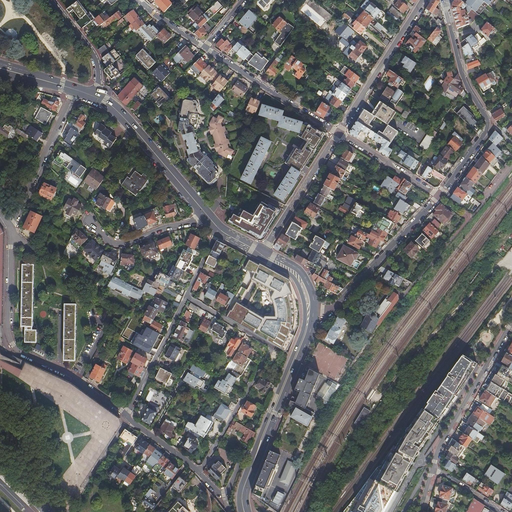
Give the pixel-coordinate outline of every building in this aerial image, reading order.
[(153,0),(165,12),(172,4),(168,0),(153,0)] [(179,2),(185,9),(188,6),(187,5),(186,0),(188,0),(172,0),(174,2),(172,4),(174,7),(179,2)] [(259,0),(258,1),(258,3),(264,10),(266,9),(268,7),(268,6),(267,5),(271,0),(259,0)] [(399,0),(398,0),(394,6),(403,13),(408,7),(399,0)] [(436,7),(440,2),(439,0),(431,0),(425,11),(426,12),(427,10),(431,12),(430,14),(431,14),(430,15),(434,18),(434,17),(439,9),(436,7)] [(478,15),(460,0),(456,0),(453,3),(452,8),(457,29),(458,29),(469,24),(467,16),(465,16),(464,11),(463,10),(461,12),(460,11),(462,9),(464,8),(473,16),(472,16),(475,19),(476,18),(478,15)] [(460,0),(478,15),(479,15),(482,11),(478,8),(481,5),(485,8),(487,5),(481,0),(460,0)] [(77,1),(66,10),(69,13),(73,10),(80,19),(87,14),(77,1)] [(216,2),(210,8),(215,14),(223,6),(218,1),(216,2)] [(373,18),(377,21),(383,14),(380,11),(380,10),(371,2),(368,5),(365,3),(363,6),(362,8),(363,9),(364,10),(373,18)] [(187,13),(190,16),(198,8),(196,5),(187,13)] [(125,16),(131,24),(139,18),(135,13),(141,9),(138,6),(125,16)] [(400,14),(392,7),(388,12),(396,19),(400,14)] [(190,16),(196,22),(204,14),(198,8),(190,16)] [(248,30),(258,17),(249,9),(239,22),(244,26),(248,30)] [(348,10),(345,14),(350,18),(353,15),(348,10)] [(357,18),(356,20),(365,28),(369,24),(370,22),(373,18),(364,10),(359,16),(356,13),(354,16),(357,18)] [(113,15),(102,23),(107,29),(110,26),(109,24),(117,18),(118,20),(122,16),(118,11),(113,15)] [(101,14),(94,20),(99,26),(102,23),(113,15),(110,12),(107,14),(107,15),(104,17),(101,14)] [(388,12),(386,14),(394,21),(396,19),(388,12)] [(206,23),(209,19),(210,19),(204,13),(204,14),(196,22),(201,27),(206,23)] [(365,28),(356,20),(354,19),(353,20),(350,18),(345,14),(344,13),(343,15),(348,20),(347,21),(349,22),(348,25),(360,35),(365,28)] [(132,30),(134,33),(138,29),(144,24),(144,25),(151,20),(148,16),(142,21),(139,18),(131,24),(129,26),(132,30)] [(294,27),(288,23),(288,24),(279,16),(272,25),(281,32),(275,41),(280,46),(294,27)] [(441,28),(445,23),(445,22),(444,18),(441,21),(439,24),(428,39),(436,45),(442,37),(438,34),(441,30),(438,28),(439,27),(441,28)] [(339,35),(348,26),(344,23),(342,22),(334,31),(339,35)] [(380,32),(383,27),(377,22),(374,26),(380,32)] [(494,29),(495,28),(487,22),(479,30),(487,37),(492,31),(493,32),(495,30),(494,29)] [(206,23),(201,27),(196,32),(195,33),(200,37),(202,37),(206,33),(206,32),(210,27),(206,23)] [(144,24),(138,29),(149,40),(150,42),(157,35),(160,32),(153,25),(152,26),(149,29),(147,27),(144,25),(144,24)] [(415,25),(412,30),(417,33),(421,29),(415,25)] [(347,39),(354,31),(348,26),(339,35),(343,38),(362,53),(367,46),(359,40),(356,43),(352,40),(351,42),(347,39)] [(161,40),(168,33),(164,29),(160,32),(157,35),(159,38),(161,40)] [(425,42),(426,41),(417,33),(412,30),(409,34),(412,36),(406,44),(408,46),(407,47),(412,51),(413,50),(415,52),(422,45),(422,46),(423,45),(425,42)] [(171,37),(168,33),(161,40),(164,43),(171,37)] [(476,44),(479,42),(478,42),(474,36),(472,34),(464,39),(466,42),(467,43),(470,48),(473,46),(476,49),(479,47),(476,44)] [(355,61),(362,53),(343,38),(341,41),(353,51),(349,56),(355,61)] [(222,50),(230,43),(227,40),(225,42),(222,39),(216,44),(222,50)] [(237,53),(243,46),(244,44),(240,40),(236,44),(234,47),(232,49),(237,53)] [(222,50),(228,54),(232,49),(234,47),(230,43),(222,50)] [(472,52),(470,48),(467,43),(466,44),(462,48),(461,48),(463,54),(467,52),(468,54),(471,53),(472,54),(473,53),(472,52)] [(102,58),(110,52),(104,45),(98,50),(102,58)] [(113,49),(120,57),(125,53),(119,45),(113,49)] [(186,46),(172,58),(174,61),(181,55),(187,62),(194,56),(190,53),(188,55),(186,52),(188,50),(189,49),(186,46)] [(236,53),(244,61),(245,59),(250,53),(243,46),(237,53),(236,53)] [(112,64),(120,57),(113,49),(110,52),(102,58),(105,61),(104,62),(108,67),(112,64)] [(136,55),(136,56),(148,69),(156,62),(143,49),(136,55)] [(292,56),(296,58),(300,52),(296,49),(292,56)] [(398,52),(396,56),(400,58),(398,61),(401,62),(399,66),(410,73),(416,64),(412,61),(405,56),(404,56),(401,53),(398,52)] [(250,53),(245,59),(249,62),(248,63),(257,68),(256,69),(260,72),(269,61),(263,57),(262,59),(256,54),(254,56),(250,53)] [(304,68),(306,66),(296,58),(292,56),(289,60),(288,59),(283,66),(289,71),(292,67),(297,71),(294,75),(299,78),(302,74),(305,70),(302,68),(303,67),(304,68)] [(270,76),(274,79),(279,71),(275,68),(281,60),(277,57),(265,73),(268,75),(267,77),(269,78),(270,76)] [(199,58),(193,64),(201,72),(207,66),(199,58)] [(467,71),(468,74),(475,71),(473,68),(478,66),(481,71),(483,70),(477,60),(472,62),(465,64),(467,71)] [(152,72),(161,82),(170,73),(166,69),(164,67),(161,63),(152,72)] [(114,82),(120,75),(112,64),(108,67),(105,70),(105,72),(106,74),(108,74),(114,82)] [(201,72),(199,74),(207,81),(210,78),(216,72),(213,69),(212,68),(209,65),(207,66),(201,72)] [(390,65),(387,69),(394,73),(396,69),(390,65)] [(348,78),(355,83),(359,77),(344,66),(340,72),(348,78)] [(387,69),(384,73),(391,78),(388,82),(389,82),(393,85),(397,88),(400,84),(402,85),(403,85),(404,82),(404,81),(402,80),(403,79),(394,73),(387,69)] [(443,81),(449,85),(453,79),(451,78),(452,76),(451,71),(446,72),(447,75),(443,81)] [(491,83),(493,85),(494,85),(495,84),(496,83),(494,81),(495,81),(494,79),(495,78),(494,77),(493,78),(493,77),(495,76),(492,71),(486,75),(491,83)] [(220,75),(216,72),(210,78),(214,82),(220,75)] [(460,98),(466,95),(464,91),(457,74),(453,79),(449,85),(443,81),(440,79),(439,81),(457,94),(456,96),(458,99),(460,99),(460,98)] [(484,91),(493,86),(491,83),(486,75),(485,74),(476,80),(481,88),(482,88),(484,91)] [(214,82),(211,86),(219,92),(228,81),(224,79),(222,77),(220,75),(214,82)] [(336,88),(337,88),(347,95),(351,89),(350,89),(342,83),(335,77),(333,79),(336,81),(333,86),(336,88)] [(112,91),(126,106),(131,100),(135,95),(137,93),(138,93),(138,92),(143,86),(133,78),(124,89),(122,87),(119,91),(120,93),(119,94),(117,91),(116,92),(115,90),(112,91)] [(345,80),(342,83),(350,89),(355,83),(348,78),(346,80),(345,80)] [(231,90),(242,98),(248,89),(241,85),(242,83),(241,82),(240,83),(237,81),(231,90)] [(457,94),(439,81),(437,83),(456,96),(457,94)] [(156,101),(154,103),(158,108),(170,98),(157,86),(151,92),(149,94),(156,101)] [(401,92),(396,89),(394,92),(386,87),(379,97),(387,102),(392,96),(393,97),(389,102),(395,105),(403,94),(401,92)] [(341,101),(342,101),(346,95),(347,95),(337,88),(336,88),(333,93),(330,91),(328,92),(329,93),(341,101)] [(40,94),(35,92),(32,98),(36,101),(40,94)] [(208,108),(212,112),(217,107),(224,99),(220,96),(221,94),(219,93),(211,102),(212,103),(210,106),(209,105),(207,107),(208,108)] [(324,100),(337,108),(340,103),(341,101),(329,93),(324,100)] [(295,100),(301,104),(305,98),(299,94),(295,100)] [(139,98),(135,95),(131,100),(135,103),(138,99),(139,98)] [(185,99),(185,100),(180,124),(179,127),(182,128),(182,129),(185,139),(187,138),(189,148),(187,149),(190,159),(190,160),(188,162),(208,183),(210,183),(220,175),(219,174),(213,168),(215,166),(213,164),(213,163),(206,156),(205,157),(201,153),(200,149),(198,149),(196,143),(198,142),(197,139),(195,139),(194,133),(196,132),(195,129),(196,123),(198,123),(200,113),(199,113),(200,110),(197,109),(199,101),(199,100),(187,98),(185,99)] [(245,110),(255,114),(260,101),(256,100),(253,99),(251,98),(245,110)] [(131,107),(135,110),(142,103),(138,99),(135,103),(131,107)] [(43,100),(41,104),(47,106),(47,107),(54,112),(59,102),(55,101),(54,102),(48,101),(47,102),(43,100)] [(313,111),(323,118),(324,117),(326,118),(332,110),(329,108),(330,107),(319,100),(313,111)] [(381,102),(379,101),(371,114),(372,115),(381,102)] [(381,102),(372,115),(376,117),(386,124),(394,111),(381,102)] [(301,123),(302,122),(281,116),(283,111),(262,105),(259,115),(279,122),(278,127),(299,132),(301,123)] [(456,113),(471,127),(477,122),(472,118),(474,116),(463,106),(456,113)] [(40,107),(36,115),(47,122),(51,114),(40,107)] [(491,115),(495,121),(504,115),(500,108),(496,110),(497,111),(494,113),(491,115)] [(364,109),(357,121),(371,131),(372,129),(371,128),(372,126),(369,124),(372,119),(374,121),(376,117),(372,115),(371,114),(364,109)] [(401,116),(406,119),(410,114),(404,110),(401,116)] [(67,121),(65,124),(71,128),(78,133),(81,129),(82,130),(84,127),(83,126),(85,123),(82,121),(84,117),(80,114),(78,118),(78,117),(77,118),(78,118),(74,124),(73,123),(72,124),(67,121)] [(47,122),(36,115),(34,119),(45,125),(47,122)] [(213,135),(214,139),(227,136),(226,133),(227,132),(226,127),(224,128),(223,124),(224,123),(226,119),(221,116),(219,118),(216,117),(212,124),(212,125),(211,126),(210,127),(212,134),(213,135)] [(378,151),(388,157),(391,151),(392,150),(387,147),(390,143),(376,134),(371,131),(357,121),(349,133),(356,138),(360,132),(362,132),(364,133),(364,134),(377,143),(378,143),(378,142),(381,144),(381,145),(379,149),(378,151)] [(298,135),(297,135),(307,142),(309,143),(303,151),(301,150),(300,149),(299,150),(294,147),(289,156),(290,157),(286,164),(292,167),(298,171),(302,165),(304,166),(321,139),(320,138),(323,133),(320,131),(312,126),(307,123),(306,124),(305,126),(301,123),(299,132),(298,135)] [(3,128),(0,127),(0,133),(8,138),(11,138),(14,133),(14,130),(13,130),(14,129),(9,126),(8,127),(5,125),(3,128)] [(104,143),(106,145),(111,137),(110,136),(111,134),(105,129),(106,128),(101,125),(94,134),(105,142),(104,143)] [(376,134),(390,143),(398,131),(388,125),(382,133),(379,130),(376,134)] [(42,133),(31,126),(26,134),(26,135),(35,141),(36,142),(39,138),(38,137),(38,136),(39,137),(40,137),(42,133)] [(26,134),(16,128),(15,130),(17,132),(16,133),(24,137),(26,135),(26,134)] [(66,136),(72,140),(73,140),(78,133),(71,128),(66,136)] [(495,130),(488,139),(493,143),(496,146),(499,142),(503,138),(495,130)] [(461,143),(464,140),(454,131),(451,134),(453,135),(454,136),(449,143),(448,144),(456,150),(457,149),(458,150),(460,147),(459,146),(461,143)] [(419,146),(425,149),(429,143),(433,137),(428,133),(423,140),(419,146)] [(64,141),(69,145),(72,140),(66,136),(66,137),(67,137),(64,141)] [(227,136),(214,139),(215,143),(214,144),(216,152),(218,153),(219,152),(219,153),(227,158),(229,155),(232,156),(234,151),(231,149),(229,148),(228,145),(231,144),(229,140),(228,139),(227,136)] [(111,137),(106,145),(105,146),(108,148),(109,149),(116,140),(111,137)] [(241,179),(250,184),(270,142),(261,138),(241,179)] [(348,162),(355,149),(344,142),(341,147),(345,150),(341,157),(348,162)] [(493,143),(487,149),(488,150),(496,158),(501,153),(502,152),(497,148),(496,146),(493,143)] [(447,145),(439,155),(446,160),(454,150),(447,145)] [(505,148),(502,152),(507,157),(511,153),(505,148)] [(61,164),(66,167),(72,159),(59,150),(57,154),(55,154),(53,158),(54,158),(55,159),(54,160),(53,160),(52,162),(59,167),(61,164)] [(413,170),(419,162),(401,150),(397,156),(402,159),(401,159),(403,160),(402,162),(413,170)] [(489,164),(492,167),(498,160),(496,158),(488,150),(485,153),(485,154),(483,156),(488,160),(487,161),(486,161),(489,164)] [(439,167),(442,169),(447,162),(439,156),(438,158),(432,165),(437,169),(439,167)] [(481,174),(483,175),(484,175),(487,172),(487,171),(487,170),(486,169),(489,164),(486,161),(482,157),(481,157),(478,161),(476,164),(474,167),(481,174)] [(72,159),(66,167),(73,173),(80,177),(85,169),(72,159)] [(336,166),(349,173),(353,166),(340,159),(336,166)] [(331,174),(340,179),(345,181),(349,173),(336,166),(331,174)] [(425,169),(422,167),(418,174),(426,179),(426,178),(431,181),(437,172),(427,166),(425,169)] [(274,195),(283,201),(301,173),(300,173),(298,171),(292,167),(274,195)] [(473,183),(474,183),(481,174),(474,167),(466,177),(473,183)] [(83,181),(96,190),(101,182),(104,177),(100,174),(99,175),(98,174),(98,173),(99,173),(92,168),(83,181)] [(135,196),(146,180),(141,176),(135,172),(129,179),(127,177),(121,185),(135,196)] [(330,174),(324,185),(323,185),(331,189),(334,191),(336,187),(335,186),(337,183),(337,184),(340,179),(331,174),(330,174)] [(399,190),(406,180),(402,178),(400,179),(395,176),(392,179),(388,176),(381,187),(382,188),(384,189),(391,194),(395,188),(399,190)] [(101,182),(106,188),(112,183),(106,177),(101,182)] [(466,177),(458,188),(471,196),(475,191),(472,188),(470,187),(473,183),(466,177)] [(412,184),(406,180),(399,190),(395,196),(397,197),(398,198),(399,198),(400,199),(401,200),(404,201),(404,202),(407,197),(402,193),(405,194),(412,184)] [(39,195),(51,200),(56,188),(44,183),(43,185),(41,185),(39,190),(40,191),(39,195)] [(323,185),(319,194),(327,198),(331,189),(323,185)] [(471,204),(475,200),(471,196),(458,188),(458,187),(450,197),(459,204),(462,201),(464,203),(466,200),(471,204)] [(96,204),(105,209),(110,199),(100,193),(97,198),(99,199),(96,204)] [(319,194),(318,193),(313,202),(321,206),(324,200),(327,202),(328,199),(327,198),(319,194)] [(343,206),(350,210),(355,202),(356,200),(355,200),(349,196),(343,206)] [(162,203),(163,207),(171,204),(171,203),(172,203),(165,197),(162,200),(163,202),(162,203)] [(400,199),(399,198),(393,207),(392,208),(398,211),(398,210),(405,214),(411,206),(404,202),(404,201),(401,200),(400,199)] [(72,213),(75,215),(80,205),(77,203),(78,201),(73,199),(72,201),(68,199),(63,209),(67,211),(66,214),(70,216),(72,213)] [(258,238),(261,237),(279,210),(268,204),(267,205),(261,202),(253,216),(240,209),(236,216),(233,214),(229,221),(232,222),(231,223),(258,238)] [(350,210),(349,213),(358,218),(361,212),(359,211),(360,210),(358,209),(360,205),(355,202),(350,210)] [(317,220),(323,210),(320,208),(319,209),(310,203),(304,212),(317,220)] [(452,214),(441,203),(437,208),(438,209),(437,211),(433,214),(442,223),(444,224),(446,222),(446,220),(449,217),(450,217),(452,216),(452,214)] [(171,204),(163,207),(166,217),(174,215),(176,213),(175,209),(173,204),(171,204)] [(158,209),(143,216),(147,225),(156,221),(155,218),(161,215),(158,209)] [(390,209),(385,219),(396,224),(400,216),(397,215),(397,213),(390,209)] [(23,228),(33,232),(41,216),(31,211),(23,228)] [(373,226),(387,233),(390,235),(394,228),(395,229),(397,225),(396,224),(385,219),(376,214),(370,224),(373,226)] [(144,226),(147,225),(143,216),(140,217),(140,216),(133,219),(137,229),(140,228),(141,229),(145,228),(144,226)] [(292,222),(302,227),(304,229),(307,223),(295,217),(292,222)] [(430,222),(437,228),(441,225),(436,220),(434,218),(433,219),(430,222)] [(286,234),(285,234),(295,239),(297,235),(296,235),(299,231),(299,232),(302,227),(292,222),(286,234)] [(423,230),(434,241),(440,233),(430,223),(423,230)] [(390,235),(393,236),(401,227),(397,225),(395,229),(394,228),(390,235)] [(382,242),(387,233),(373,226),(371,230),(371,231),(369,235),(379,240),(382,242)] [(79,231),(76,228),(71,238),(69,242),(77,250),(88,238),(80,230),(79,231)] [(375,248),(379,240),(369,235),(367,233),(366,234),(359,230),(356,235),(355,234),(354,237),(363,241),(365,236),(370,239),(368,244),(375,248)] [(286,234),(283,232),(274,245),(274,249),(275,250),(277,251),(280,245),(283,247),(289,239),(284,236),(285,234),(286,234)] [(415,240),(423,248),(429,241),(421,233),(415,240)] [(186,246),(194,250),(200,239),(191,234),(185,245),(186,246)] [(311,248),(313,249),(319,252),(322,247),(325,248),(326,248),(327,248),(327,247),(329,243),(315,235),(313,239),(314,240),(312,244),(311,243),(309,247),(311,248)] [(359,249),(363,241),(354,237),(352,236),(348,243),(359,249)] [(168,237),(156,242),(159,250),(172,245),(168,237)] [(103,251),(91,240),(82,249),(96,261),(103,251)] [(216,260),(224,245),(216,241),(209,256),(216,260)] [(411,258),(419,250),(414,245),(411,242),(403,250),(411,258)] [(147,257),(147,258),(148,258),(149,258),(149,259),(150,258),(158,255),(153,243),(139,249),(142,255),(143,254),(144,256),(146,255),(147,257)] [(184,250),(193,255),(194,255),(196,251),(195,250),(194,250),(186,246),(184,250)] [(337,258),(356,269),(357,265),(355,264),(359,254),(343,246),(337,258)] [(66,247),(63,254),(71,257),(74,250),(66,247)] [(299,256),(305,259),(309,252),(303,249),(299,256)] [(307,260),(315,265),(317,261),(321,253),(319,252),(313,249),(307,260)] [(184,250),(175,267),(182,270),(183,271),(184,271),(193,255),(184,250)] [(103,251),(99,259),(101,260),(98,264),(95,271),(101,274),(102,273),(103,272),(103,271),(109,275),(118,259),(116,258),(117,253),(105,252),(103,251)] [(133,255),(121,254),(120,261),(120,266),(123,266),(125,264),(133,265),(134,259),(132,259),(133,255)] [(294,260),(305,266),(306,264),(313,268),(313,269),(309,270),(309,271),(314,274),(318,276),(321,271),(322,268),(315,265),(307,260),(305,259),(299,256),(297,255),(296,256),(294,260)] [(213,268),(217,260),(216,260),(209,256),(205,264),(213,268)] [(24,342),(36,342),(36,330),(32,330),(32,327),(33,264),(29,264),(29,263),(27,263),(27,258),(18,258),(17,267),(22,268),(22,273),(20,273),(20,274),(20,276),(22,276),(21,290),(20,290),(20,292),(20,294),(21,294),(21,308),(20,308),(19,309),(19,311),(21,311),(21,326),(25,326),(25,330),(24,330),(24,332),(24,342)] [(259,265),(249,260),(245,268),(254,273),(251,279),(265,287),(264,289),(266,291),(269,295),(271,299),(273,303),(274,307),(275,312),(275,316),(264,316),(263,318),(236,302),(231,311),(230,310),(226,317),(285,352),(295,336),(291,334),(291,332),(292,332),(293,326),(294,320),(294,316),(294,311),(293,305),(292,300),(290,294),(291,294),(287,285),(290,280),(259,263),(259,265)] [(320,260),(318,266),(324,268),(326,262),(320,260)] [(384,263),(381,266),(387,270),(389,271),(393,264),(386,261),(384,263)] [(172,265),(167,275),(171,278),(173,278),(177,281),(179,277),(180,278),(182,274),(181,274),(182,270),(175,267),(172,265)] [(323,272),(320,277),(331,283),(337,286),(339,282),(328,276),(329,274),(328,274),(329,271),(324,269),(322,268),(321,271),(323,272)] [(385,274),(382,278),(388,281),(387,281),(394,285),(394,284),(398,287),(403,278),(389,271),(387,270),(385,274)] [(167,275),(158,271),(156,274),(157,275),(155,278),(154,278),(153,280),(153,282),(159,285),(166,288),(168,285),(170,281),(171,278),(167,275)] [(348,272),(344,279),(349,282),(355,275),(348,272)] [(200,281),(205,284),(206,282),(208,277),(200,273),(192,289),(195,291),(200,281)] [(120,276),(115,274),(113,276),(107,286),(114,289),(115,287),(123,291),(122,292),(128,296),(129,294),(140,299),(145,292),(143,291),(118,279),(120,276)] [(314,274),(311,276),(313,280),(315,286),(319,279),(325,283),(323,287),(335,294),(337,294),(343,289),(337,286),(331,283),(320,277),(318,276),(314,274)] [(153,282),(149,279),(143,291),(145,292),(154,296),(159,285),(153,282)] [(204,296),(212,300),(213,298),(216,293),(209,288),(210,286),(210,285),(206,282),(205,284),(203,288),(207,290),(204,296)] [(228,304),(233,294),(227,291),(225,295),(220,292),(215,300),(224,305),(225,304),(226,305),(227,303),(228,304)] [(360,327),(373,334),(398,299),(396,294),(394,292),(388,301),(385,299),(376,312),(375,314),(374,314),(374,313),(373,313),(372,313),(372,314),(371,314),(368,313),(360,327)] [(162,312),(167,303),(157,298),(153,304),(154,304),(153,307),(158,310),(162,312)] [(103,303),(100,300),(98,304),(109,315),(112,310),(103,304),(103,303)] [(64,361),(75,361),(76,304),(64,304),(64,313),(62,313),(62,314),(62,317),(64,317),(63,331),(62,331),(62,333),(62,334),(63,334),(63,348),(62,348),(62,350),(62,352),(63,352),(63,361),(64,361)] [(149,305),(144,315),(145,315),(152,320),(153,319),(158,310),(153,307),(149,305)] [(119,321),(117,325),(123,329),(124,328),(129,318),(123,314),(119,321)] [(346,320),(338,315),(334,323),(342,327),(346,320)] [(144,316),(142,321),(151,325),(153,321),(144,316)] [(211,323),(207,330),(210,332),(211,330),(219,334),(218,336),(222,339),(226,332),(222,329),(223,327),(216,322),(218,318),(214,316),(211,323)] [(207,330),(211,323),(207,320),(205,324),(202,322),(199,329),(205,333),(207,330)] [(153,321),(151,325),(150,327),(158,332),(162,326),(153,321)] [(173,336),(182,341),(185,337),(189,339),(193,331),(184,327),(185,324),(181,321),(173,336)] [(342,327),(334,323),(333,323),(324,339),(333,344),(342,327)] [(124,328),(123,329),(119,336),(125,340),(126,341),(129,342),(131,339),(126,336),(129,331),(124,328)] [(135,341),(153,351),(157,342),(145,336),(145,337),(143,336),(142,338),(138,336),(135,341)] [(235,351),(236,350),(235,349),(240,341),(236,338),(235,339),(232,337),(227,345),(223,352),(231,357),(235,351)] [(237,352),(246,357),(251,349),(243,344),(237,352)] [(165,357),(174,361),(181,349),(172,345),(165,357)] [(117,358),(126,363),(133,351),(124,346),(117,358)] [(96,351),(92,358),(99,361),(103,355),(102,354),(96,351)] [(243,377),(252,361),(246,357),(237,352),(232,361),(235,362),(230,370),(243,377)] [(131,361),(143,367),(146,360),(147,359),(144,357),(137,354),(135,353),(131,361)] [(153,356),(146,353),(144,357),(147,359),(146,360),(150,362),(153,356)] [(503,366),(511,370),(511,355),(506,353),(501,362),(505,363),(503,366)] [(467,358),(462,355),(422,408),(437,419),(438,420),(450,404),(464,384),(473,373),(475,367),(476,364),(475,363),(468,357),(467,358)] [(235,362),(232,361),(230,359),(225,367),(230,370),(235,362)] [(145,372),(146,369),(143,367),(131,361),(126,371),(127,372),(128,372),(129,371),(135,375),(142,378),(142,377),(145,372)] [(90,377),(99,382),(105,370),(105,369),(106,366),(102,364),(100,367),(96,365),(90,377)] [(188,373),(184,380),(195,387),(196,385),(200,388),(204,382),(198,379),(200,376),(202,378),(205,373),(193,365),(191,369),(190,370),(191,371),(190,374),(188,373)] [(511,384),(511,370),(503,366),(502,365),(496,375),(508,382),(511,384)] [(249,381),(243,377),(230,370),(225,367),(223,371),(227,374),(223,380),(226,382),(225,384),(231,388),(235,380),(238,382),(239,382),(240,381),(244,383),(245,385),(246,386),(249,381)] [(180,378),(160,368),(155,378),(163,382),(161,385),(172,391),(180,378)] [(292,396),(288,407),(291,409),(292,407),(295,409),(291,417),(295,420),(294,421),(302,425),(303,424),(307,426),(314,413),(305,408),(319,374),(309,369),(304,380),(299,378),(295,389),(300,392),(297,398),(292,396)] [(128,372),(127,372),(123,378),(130,382),(134,377),(135,375),(129,371),(128,372)] [(495,374),(485,390),(495,397),(501,400),(509,387),(506,386),(508,382),(496,375),(495,374)] [(227,395),(231,388),(225,384),(226,382),(223,380),(219,377),(218,380),(213,387),(224,394),(225,393),(227,395)] [(271,392),(275,386),(270,383),(270,384),(261,379),(256,387),(260,389),(259,391),(264,394),(267,389),(271,392)] [(319,397),(328,402),(337,385),(327,380),(319,397)] [(489,406),(495,397),(485,390),(479,400),(489,406)] [(154,396),(163,401),(165,396),(156,392),(154,396)] [(107,418),(110,413),(89,396),(84,401),(88,404),(89,404),(107,418)] [(251,417),(256,407),(247,402),(241,411),(251,417)] [(141,421),(150,425),(156,412),(159,407),(150,403),(148,407),(141,421)] [(214,413),(212,416),(215,418),(219,421),(220,422),(228,410),(227,409),(221,405),(219,404),(214,413)] [(481,409),(486,412),(488,408),(482,404),(479,408),(481,409)] [(370,411),(364,407),(354,423),(361,427),(370,411)] [(489,425),(494,417),(486,412),(481,409),(479,408),(478,407),(473,414),(485,422),(489,425)] [(404,476),(404,475),(405,475),(406,475),(406,473),(407,472),(407,471),(407,470),(416,456),(416,455),(417,455),(417,454),(418,452),(418,451),(427,438),(428,438),(429,437),(430,435),(430,434),(437,423),(436,422),(438,420),(437,419),(422,408),(399,441),(393,452),(392,451),(376,480),(389,488),(394,490),(395,491),(396,491),(404,476)] [(200,435),(204,438),(206,434),(208,430),(209,431),(210,431),(212,428),(212,427),(211,426),(215,418),(212,416),(203,411),(195,426),(188,422),(185,426),(188,427),(189,428),(200,435)] [(484,423),(485,422),(473,414),(468,421),(469,421),(466,424),(469,426),(478,432),(480,429),(484,423)] [(166,419),(163,424),(159,430),(165,434),(164,435),(164,436),(165,437),(166,438),(167,439),(168,439),(170,439),(171,438),(172,439),(174,436),(170,433),(174,428),(174,427),(175,424),(172,422),(171,422),(166,419)] [(253,437),(255,433),(248,428),(233,420),(229,427),(225,433),(229,435),(233,427),(246,434),(242,440),(247,443),(251,436),(253,437)] [(255,433),(258,427),(250,423),(248,428),(255,433)] [(473,439),(478,432),(469,426),(463,433),(472,439),(473,439)] [(189,428),(187,431),(196,436),(195,437),(198,439),(200,435),(189,428)] [(130,434),(125,431),(124,432),(120,437),(125,441),(130,434)] [(478,432),(473,439),(478,443),(481,438),(482,439),(484,436),(478,432)] [(465,448),(472,439),(463,433),(460,438),(461,439),(459,443),(465,447),(465,448)] [(135,438),(130,434),(125,441),(127,442),(128,443),(122,452),(119,450),(116,456),(121,459),(123,456),(131,445),(135,438)] [(186,449),(191,452),(194,447),(194,448),(197,443),(192,440),(193,439),(188,436),(182,446),(186,448),(186,449)] [(143,454),(149,445),(141,439),(135,448),(143,454)] [(462,452),(465,447),(459,443),(457,442),(453,447),(451,445),(448,450),(456,456),(459,450),(462,452)] [(152,447),(149,445),(143,454),(141,456),(147,461),(154,450),(157,446),(155,444),(152,447)] [(160,448),(157,446),(154,450),(162,455),(163,454),(159,450),(160,448)] [(455,464),(459,458),(456,456),(448,450),(446,449),(445,452),(448,454),(445,458),(448,459),(455,464)] [(162,455),(154,450),(147,461),(144,465),(147,467),(146,468),(151,471),(152,469),(162,455)] [(169,454),(165,451),(163,454),(162,455),(152,469),(157,473),(158,473),(160,475),(163,472),(169,463),(170,462),(166,459),(169,454)] [(270,451),(252,494),(253,495),(261,501),(274,470),(280,455),(270,451)] [(456,465),(455,464),(448,459),(447,460),(446,463),(443,466),(451,472),(453,469),(456,465)] [(278,481),(289,485),(296,464),(286,460),(278,481)] [(208,471),(216,480),(221,475),(220,474),(226,469),(218,461),(215,464),(214,464),(211,466),(212,467),(208,471)] [(169,463),(163,472),(172,479),(179,470),(169,463)] [(499,481),(504,474),(491,464),(486,472),(499,481)] [(136,474),(139,467),(134,465),(131,471),(136,474)] [(116,478),(118,475),(121,471),(114,466),(108,475),(112,477),(113,476),(116,478)] [(122,477),(126,479),(130,473),(130,472),(123,468),(121,471),(118,475),(122,478),(122,477)] [(475,478),(466,472),(462,479),(471,484),(475,478)] [(126,479),(124,481),(129,485),(135,477),(130,473),(126,479)] [(195,486),(200,482),(194,476),(189,482),(193,486),(194,485),(195,486)] [(179,477),(171,486),(179,492),(186,483),(179,477)] [(389,488),(376,480),(357,511),(383,511),(395,491),(394,490),(389,488)] [(491,495),(493,490),(481,482),(478,486),(491,495)] [(368,485),(365,483),(355,497),(359,499),(368,485)] [(442,498),(442,500),(448,502),(450,497),(452,498),(455,496),(455,493),(454,489),(452,489),(452,488),(442,485),(439,497),(442,498)] [(148,491),(140,501),(152,510),(156,505),(147,499),(151,493),(148,491)] [(277,491),(272,502),(278,506),(284,495),(277,491)] [(442,500),(431,497),(430,501),(437,503),(434,511),(445,511),(448,502),(442,500)] [(478,501),(473,498),(468,508),(473,511),(478,501)] [(511,504),(511,503),(507,500),(504,498),(500,504),(509,509),(510,508),(511,504)] [(353,500),(346,511),(354,511),(357,507),(354,505),(356,502),(353,500)] [(169,511),(168,511),(188,511),(178,502),(169,511)]
